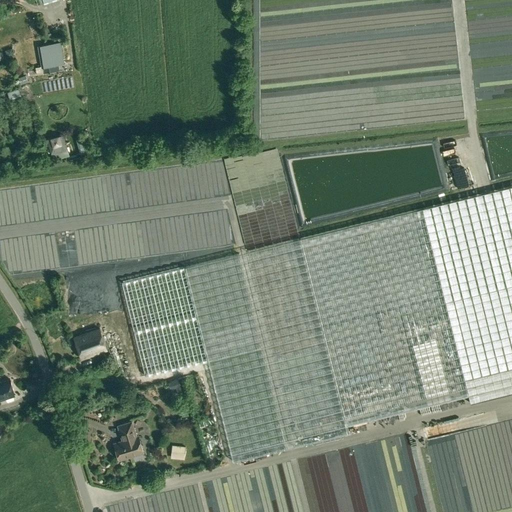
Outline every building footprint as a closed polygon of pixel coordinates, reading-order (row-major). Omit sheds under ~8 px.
[(58,42),(37,46),(42,73),(57,70),(56,64),(62,63),(58,42)] [(10,99),(20,95),(18,89),(8,93),(10,99)] [(62,134),(45,139),(51,161),(68,156),(62,134)] [(348,434),(346,426),(468,395),(470,403),(511,392),(511,186),(300,238),(185,267),(233,462),(348,434)] [(207,361),(183,266),(121,282),(145,376),(207,361)] [(75,337),(74,337),(81,359),(82,359),(82,358),(107,350),(100,329),(75,337)] [(171,389),(176,387),(183,385),(180,378),(168,382),(171,389)] [(0,400),(14,396),(14,393),(15,393),(10,379),(0,382),(0,400)] [(123,441),(115,444),(119,460),(143,452),(138,436),(136,437),(132,422),(119,426),(123,441)] [(171,457),(184,459),(186,446),(172,445),(171,457)]
